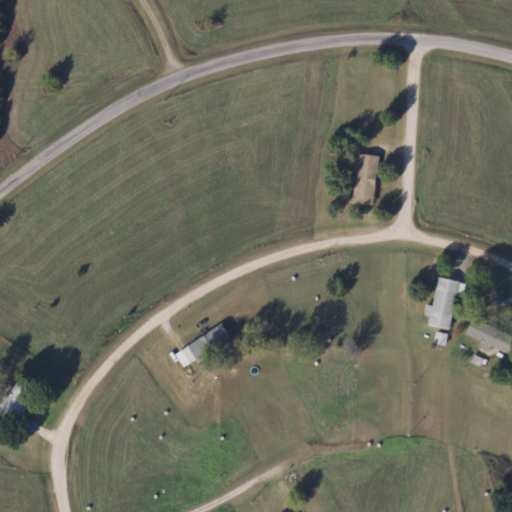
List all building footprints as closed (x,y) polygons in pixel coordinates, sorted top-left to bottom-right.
[(371,205),(376,157),(354,154),(349,202),(371,205)] [(448,331),(457,282),(433,278),(426,315),(424,326),(448,331)] [(461,334),(506,355),(511,343),(511,337),(469,317),(461,334)] [(234,340),(224,324),(175,353),(185,369),(234,340)] [(35,392),(17,382),(3,408),(21,418),(35,392)]
